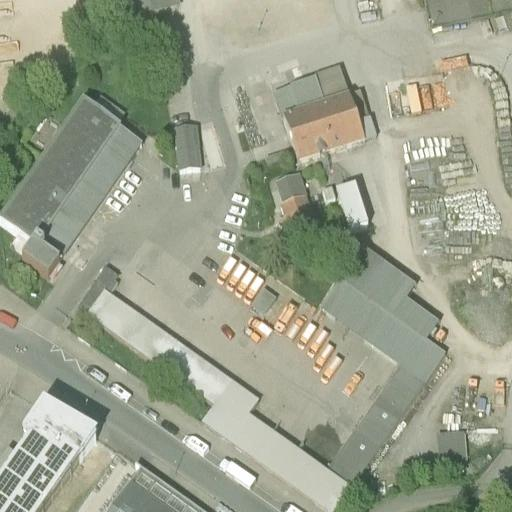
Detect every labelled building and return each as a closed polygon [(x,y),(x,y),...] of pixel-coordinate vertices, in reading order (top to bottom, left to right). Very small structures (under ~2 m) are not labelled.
[(180,9),(178,0),(87,0),(77,6),(92,30),(134,0),(147,0),(151,15),(180,9)] [(267,0),(213,0),(216,30),(270,24),(267,0)] [(291,92),(297,111),(323,103),(317,83),(291,92)] [(361,97),(350,101),(366,147),(377,143),(361,97)] [(285,123),(301,169),(366,147),(350,101),(285,123)] [(84,110),(1,226),(35,250),(61,268),(143,152),(84,110)] [(201,174),(197,132),(175,134),(180,176),(201,174)] [(272,184),(275,243),(303,242),(301,183),(272,184)] [(370,233),(357,194),(338,200),(351,240),(370,233)] [(49,284),(61,268),(35,250),(23,266),(49,284)] [(508,291),(507,259),(484,260),(486,292),(508,291)] [(76,314),(86,321),(104,295),(110,300),(118,288),(113,284),(117,279),(106,272),(76,314)] [(399,369),(326,472),(352,491),(446,358),(337,282),(316,311),(399,369)] [(104,295),(86,321),(215,412),(203,429),(320,511),(336,511),(352,491),(326,472),(249,419),(259,404),(110,300),(104,295)] [(0,511),(50,511),(98,444),(45,412),(26,439),(24,443),(24,447),(26,451),(29,454),(0,495),(0,511)] [(467,474),(465,437),(438,438),(440,476),(467,474)] [(113,511),(141,474),(117,457),(77,511),(113,511)] [(195,511),(141,474),(113,511),(195,511)]
